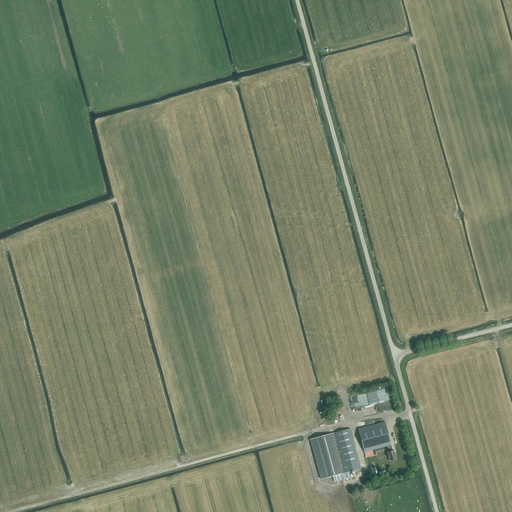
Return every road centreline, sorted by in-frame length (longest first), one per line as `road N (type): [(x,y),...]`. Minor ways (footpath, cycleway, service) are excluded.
road 1 (unclassified): [(393,355),(297,0)]
road 2 (unclassified): [(436,511),(393,355)]
road 3 (unclassified): [(511,325),(393,355)]
